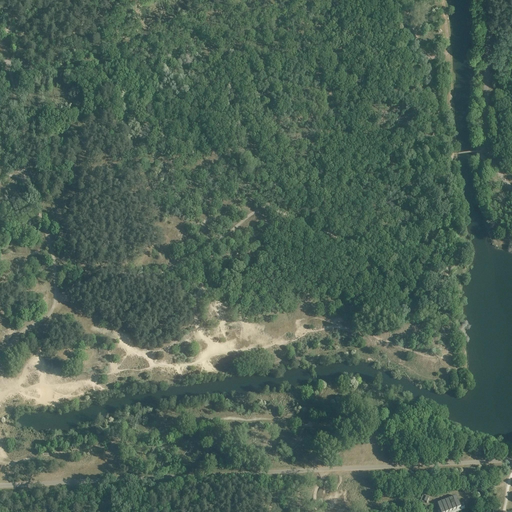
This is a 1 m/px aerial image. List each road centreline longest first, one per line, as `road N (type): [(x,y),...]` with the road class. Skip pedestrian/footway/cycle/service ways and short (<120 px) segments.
road 1 (track): [(0,485),(328,469)]
road 2 (track): [(351,0),(370,25),(379,90),(435,95),(451,153)]
road 3 (track): [(328,469),(511,460)]
road 4 (track): [(497,168),(485,123),(485,0)]
road 5 (track): [(27,185),(0,53)]
